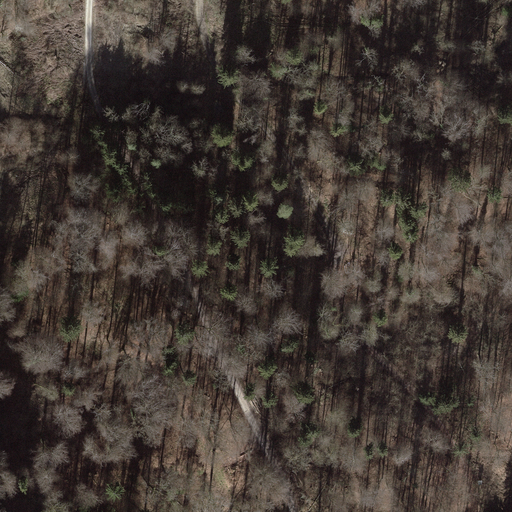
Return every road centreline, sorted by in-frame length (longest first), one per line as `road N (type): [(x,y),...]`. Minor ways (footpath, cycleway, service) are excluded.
road 1 (track): [(193,0),(205,58),(294,165),(329,234),(348,315),(378,359),(429,406),(465,463),(476,511)]
road 2 (track): [(91,0),(86,47),(101,110),(178,246),(200,312),(276,461),(290,511)]
